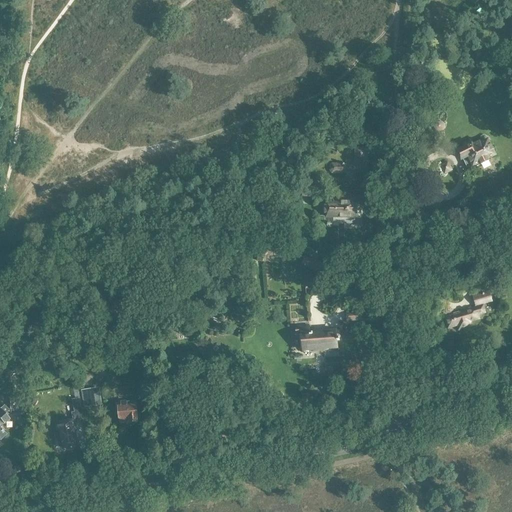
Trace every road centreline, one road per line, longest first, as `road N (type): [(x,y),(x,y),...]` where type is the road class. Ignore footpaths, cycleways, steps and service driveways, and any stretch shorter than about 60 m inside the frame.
road 1 (secondary): [(38,511),(388,437)]
road 2 (unclassified): [(388,437),(387,93)]
road 3 (secondary): [(388,437),(511,409)]
